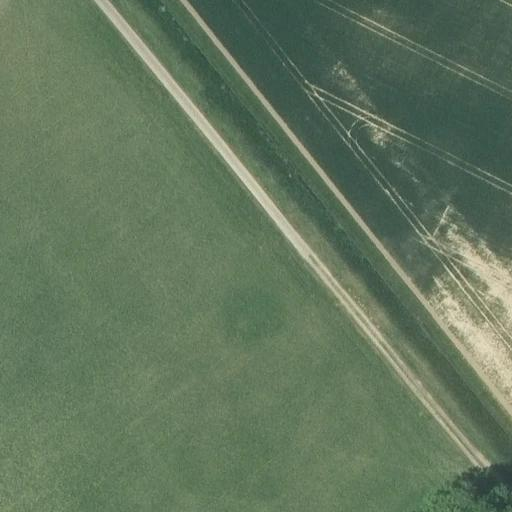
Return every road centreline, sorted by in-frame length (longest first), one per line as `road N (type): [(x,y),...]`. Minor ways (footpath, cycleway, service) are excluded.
road 1 (unclassified): [(97,0),(308,257)]
road 2 (track): [(308,257),(498,488)]
